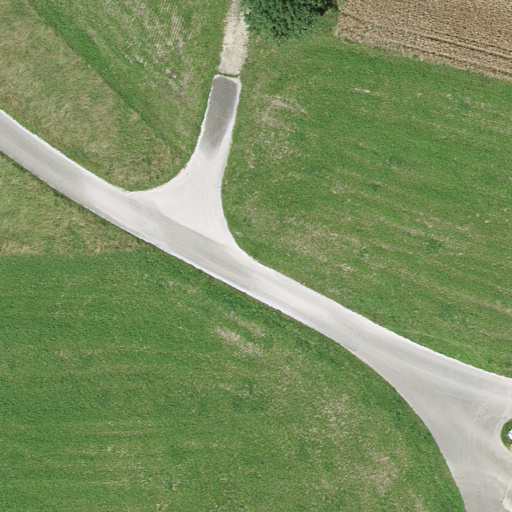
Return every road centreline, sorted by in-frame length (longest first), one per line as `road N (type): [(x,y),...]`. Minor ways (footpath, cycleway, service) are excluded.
road 1 (track): [(0,123),(71,180),(389,348),(444,401),(471,451),(487,511)]
road 2 (track): [(195,241),(250,0)]
road 3 (track): [(389,348),(511,394)]
